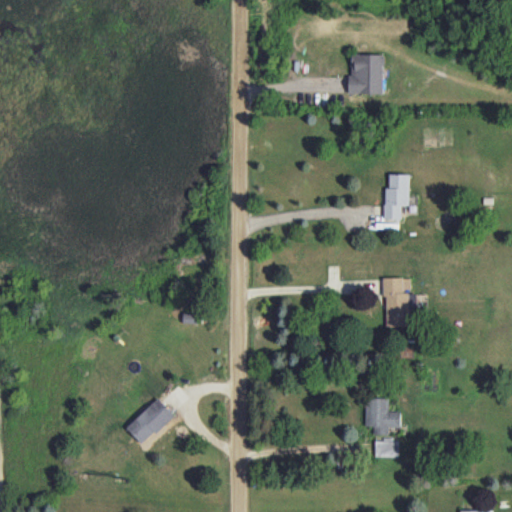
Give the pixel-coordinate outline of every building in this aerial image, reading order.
[(351,93),(383,94),(384,54),(352,53),(351,93)] [(410,205),(410,174),(387,174),(386,219),(402,219),(402,205),(410,205)] [(386,326),(410,326),(410,311),(427,311),(426,292),(411,292),(411,277),(385,278),(386,326)] [(175,415),(159,398),(127,427),(143,444),(175,415)] [(401,411),(389,411),(389,398),(366,398),(366,425),(374,425),(374,434),(389,434),(389,427),(402,427),(401,411)] [(375,456),(399,456),(400,440),(376,440),(375,456)]
